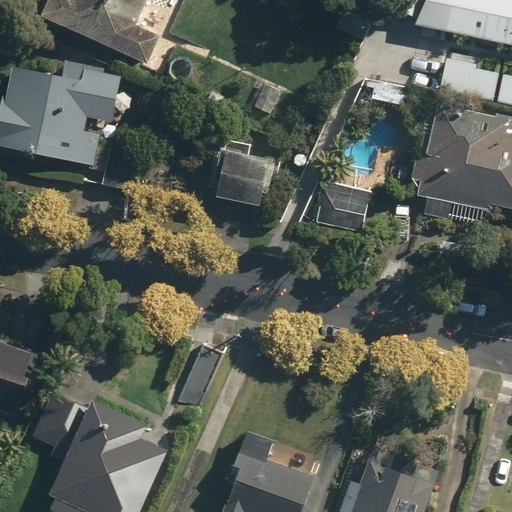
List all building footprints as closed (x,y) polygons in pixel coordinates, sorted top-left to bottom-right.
[(178,45),(163,37),(174,15),(148,1),(148,0),(51,0),(44,14),(162,75),(178,45)] [(511,0),(429,0),(424,22),(511,41),(511,0)] [(19,62),(2,145),(96,164),(103,132),(89,129),(91,119),(114,124),(125,70),(64,58),(61,71),(19,62)] [(511,69),(451,58),(445,91),(511,104),(511,69)] [(511,114),(443,102),(440,117),(428,115),(416,180),(424,181),(421,194),(429,196),(426,214),(492,226),(496,204),(511,206),(511,114)] [(233,139),(221,195),(270,206),(280,156),(264,153),(266,146),(233,139)] [(113,146),(104,185),(131,191),(140,152),(113,146)] [(372,192),(328,182),(320,219),(364,229),(372,192)] [(0,332),(0,403),(18,411),(44,351),(0,332)] [(142,511),(171,447),(143,435),(149,421),(96,397),(93,404),(56,389),(36,435),(57,444),(52,455),(67,462),(54,491),(59,493),(54,505),(70,511),(142,511)] [(236,482),(223,511),(249,511),(250,511),(251,511),(301,511),(324,458),(251,427),(229,479),(236,482)] [(379,440),(364,479),(355,476),(341,511),(422,511),(441,464),(379,440)]
